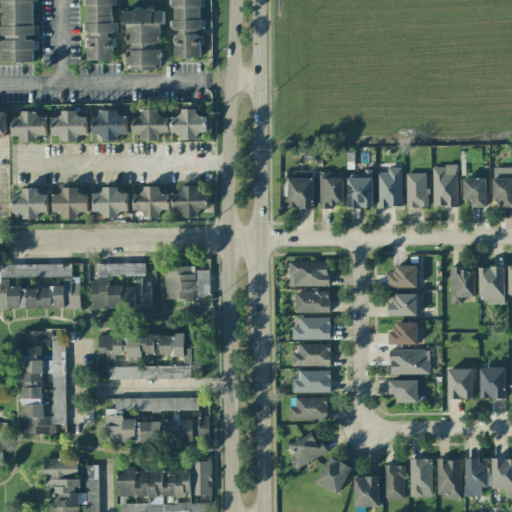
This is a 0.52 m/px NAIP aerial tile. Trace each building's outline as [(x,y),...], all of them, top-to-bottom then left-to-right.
[(0,0),(0,17),(1,38),(0,37),(0,38),(1,62),(35,62),(34,40),(28,40),(27,35),(37,35),(37,26),(34,26),(33,0),(0,0)] [(87,60),(111,60),(111,32),(116,32),(116,22),(112,22),(112,0),(86,0),(86,33),(87,33),(87,60)] [(171,0),(172,31),(174,31),(175,58),(201,57),(201,32),(202,32),(201,8),(203,8),(203,0),(171,0)] [(164,10),(122,10),(122,24),(126,24),(126,47),(128,47),(128,70),(159,70),(159,47),(160,47),(160,24),(164,24),(164,10)] [(117,141),(118,134),(127,134),(127,116),(116,116),(117,110),(94,109),(93,134),(101,135),(101,140),(117,141)] [(197,140),(197,132),(207,133),(207,117),(197,117),(197,109),(174,109),(174,133),(180,133),(180,140),(197,140)] [(157,110),(133,110),(134,133),(142,133),(142,140),(158,140),(158,133),(168,133),(168,117),(157,117),(157,110)] [(11,139),(38,140),(38,135),(45,135),(46,112),(20,111),(20,117),(12,117),(11,139)] [(61,141),(78,141),(78,135),(87,135),(86,111),(61,111),(61,117),(51,117),(52,135),(61,135),(61,141)] [(456,165),(431,166),(433,207),(458,206),(456,165)] [(376,172),(376,208),(401,207),(400,167),(387,167),(387,172),(376,172)] [(511,167),(492,167),(492,200),(499,200),(499,207),(511,207),(511,167)] [(372,208),(372,169),(363,169),(363,178),(347,177),(347,208),(372,208)] [(342,177),(330,178),(330,171),(317,172),(318,207),(343,206),(342,177)] [(427,173),(405,173),(406,208),(427,207),(427,173)] [(312,177),(288,178),(288,208),(313,208),(312,177)] [(462,178),(463,200),(471,200),(471,208),(486,207),(485,178),(462,178)] [(176,211),(182,211),(182,217),(199,216),(198,209),(207,208),(206,193),(199,193),(199,185),(176,186),(176,211)] [(87,193),(78,193),(78,187),(61,188),(62,194),(53,194),(53,212),(62,212),(62,218),(79,218),(79,212),(87,212),(87,193)] [(127,193),(119,193),(119,187),(101,187),(101,193),(93,194),(93,212),(102,212),(102,217),(119,217),(119,211),(128,211),(127,193)] [(12,194),(12,212),(20,212),(20,217),(48,217),(47,194),(39,194),(39,188),(21,188),(21,194),(12,194)] [(159,217),(159,210),(169,209),(169,194),(160,194),(160,188),(134,189),(135,210),(143,210),(143,217),(159,217)] [(328,261),(288,262),(288,287),(328,286),(328,261)] [(0,308),(79,308),(79,277),(71,277),(71,263),(0,264),(0,308)] [(144,263),(106,264),(106,276),(144,276),(144,263)] [(388,288),(417,287),(416,265),(394,265),(394,274),(388,274),(388,288)] [(164,300),(193,300),(193,294),(209,293),(209,270),(195,270),(195,266),(164,266),(164,300)] [(503,267),(478,267),(478,297),(486,297),(486,303),(503,303),(503,267)] [(450,304),(461,303),(461,297),(474,297),(473,268),(449,268),(450,304)] [(91,308),(151,308),(151,280),(135,280),(135,287),(122,287),(122,285),(108,285),(108,279),(91,279),(91,308)] [(329,312),(328,291),(295,292),(295,313),(329,312)] [(388,315),(417,316),(417,294),(395,294),(395,302),(388,302),(388,315)] [(330,317),(298,318),(298,327),(292,327),(292,340),(330,339),(330,317)] [(416,344),(417,322),(396,322),(396,331),(388,331),(388,344),(416,344)] [(21,434),(55,434),(55,424),(65,424),(65,340),(52,340),(52,331),(20,331),(21,434)] [(98,334),(98,365),(114,366),(114,356),(125,356),(125,357),(141,357),(141,355),(184,355),(183,364),(201,365),(202,334),(174,333),(174,336),(98,334)] [(291,366),(330,366),(330,344),(298,344),(298,353),(291,353),(291,366)] [(390,375),(429,374),(429,360),(424,361),(424,349),(389,350),(390,375)] [(191,378),(190,365),(107,367),(107,380),(191,378)] [(505,398),(504,367),(479,368),(479,398),(505,398)] [(472,398),(472,368),(447,368),(448,399),(472,398)] [(293,393),(330,392),(330,370),(292,371),(293,393)] [(396,403),(418,402),(418,396),(424,396),(424,380),(389,380),(389,394),(396,394),(396,403)] [(114,399),(115,411),(198,410),(198,397),(114,399)] [(288,420),(326,421),(327,397),(295,397),(295,406),(289,406),(288,420)] [(105,442),(208,441),(208,415),(200,415),(200,411),(191,411),(191,419),(162,420),(123,421),(123,415),(104,415),(105,442)] [(288,444),(295,458),(290,460),(294,468),(326,453),(316,431),(288,444)] [(337,494),(351,467),(329,456),(315,482),(337,494)] [(43,458),(44,488),(50,488),(51,511),(78,511),(78,504),(85,504),(85,490),(80,490),(80,479),(78,479),(77,457),(43,458)] [(479,458),(465,458),(466,493),(477,492),(477,487),(488,487),(488,465),(479,465),(479,458)] [(502,496),(511,495),(511,458),(491,459),(492,488),(502,488),(502,496)] [(409,496),(432,496),(431,459),(409,459),(409,496)] [(460,499),(461,459),(436,459),(435,494),(448,494),(448,499),(460,499)] [(118,497),(191,496),(191,495),(212,495),(211,461),(191,461),(191,470),(136,470),(136,467),(118,467),(118,497)] [(404,499),(404,464),(382,465),(383,499),(404,499)] [(85,511),(97,511),(98,465),(86,465),(85,511)] [(378,477),(354,477),(354,507),(379,506),(378,477)] [(204,511),(204,503),(161,503),(161,511),(204,511)]
